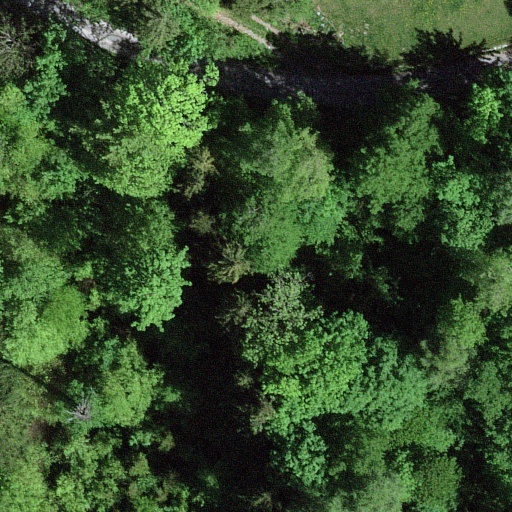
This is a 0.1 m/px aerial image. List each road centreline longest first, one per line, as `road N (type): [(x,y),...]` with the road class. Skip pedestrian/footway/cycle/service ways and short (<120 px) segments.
road 1 (track): [(511,65),(380,95),(281,92),(149,58),(43,0)]
road 2 (track): [(340,97),(200,0)]
